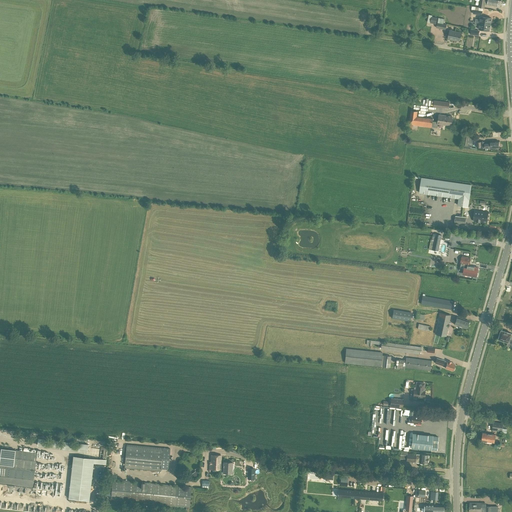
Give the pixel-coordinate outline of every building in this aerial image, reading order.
[(479,0),(478,8),(483,8),(484,8),(485,4),(497,6),(498,0),(479,0)] [(475,19),(475,22),(490,24),(491,18),(480,16),(480,20),(475,19)] [(475,22),(475,25),(479,26),(478,29),(489,31),(490,24),(475,22)] [(449,30),(448,39),(453,40),(453,39),(460,40),(461,33),(449,30)] [(411,110),(408,130),(412,131),(413,125),(431,127),(432,121),(433,118),(417,116),(418,111),(411,110)] [(437,122),(437,124),(451,126),(452,116),(439,114),(437,122)] [(462,144),(461,147),(471,149),(474,133),(475,134),(477,133),(477,131),(470,131),(470,132),(464,131),(462,144)] [(471,185),(422,178),(419,192),(459,198),(458,205),(468,206),(471,185)] [(440,202),(440,207),(435,207),(435,214),(447,214),(448,202),(440,202)] [(474,210),(473,221),(481,222),(480,227),(486,227),(488,212),(474,210)] [(467,217),(456,216),(455,223),(466,225),(467,217)] [(435,232),(432,249),(438,251),(441,234),(435,232)] [(461,256),(460,263),(464,264),(462,274),(468,275),(468,276),(471,277),(472,275),(477,276),(477,275),(478,276),(478,273),(477,273),(478,270),(478,268),(471,266),(470,267),(467,267),(468,265),(470,258),(461,256)] [(422,295),(420,304),(452,310),(453,301),(422,295)] [(396,310),(395,318),(410,320),(411,313),(396,310)] [(439,313),(434,334),(446,336),(451,315),(439,313)] [(456,317),(454,324),(466,329),(469,321),(456,317)] [(501,330),(498,339),(508,342),(509,342),(511,342),(511,333),(501,330)] [(366,340),(366,345),(368,345),(371,346),(372,344),(381,345),(380,349),(420,354),(421,347),(366,340)] [(346,348),(344,363),(381,367),(382,352),(364,350),(346,348)] [(383,355),(382,367),(390,368),(391,356),(383,355)] [(406,357),(404,367),(430,371),(431,361),(406,357)] [(436,358),(435,363),(442,365),(443,364),(446,365),(445,368),(452,370),(453,370),(453,369),(454,368),(453,367),(454,364),(451,363),(451,362),(447,360),(447,361),(436,358)] [(414,390),(413,397),(413,398),(414,399),(414,400),(415,400),(416,400),(417,399),(417,398),(424,398),(424,397),(425,396),(425,395),(426,394),(425,393),(425,391),(423,391),(424,384),(416,383),(416,390),(414,390)] [(391,399),(390,407),(402,408),(403,400),(391,399)] [(373,406),(371,420),(397,422),(397,415),(388,414),(388,407),(373,406)] [(493,421),(492,430),(502,431),(503,423),(493,421)] [(433,435),(413,433),(411,448),(431,450),(431,449),(437,450),(438,437),(433,436),(433,435)] [(483,433),(481,441),(494,442),(495,434),(483,433)] [(127,444),(125,467),(160,470),(160,468),(168,469),(170,449),(127,444)] [(1,448),(0,457),(0,483),(33,487),(37,452),(1,448)] [(401,451),(400,458),(406,459),(406,462),(427,463),(428,454),(408,453),(408,451),(401,451)] [(89,497),(92,460),(103,461),(103,456),(71,453),(68,495),(89,497)] [(209,462),(209,464),(209,469),(220,470),(220,469),(220,463),(221,455),(211,455),(210,462),(209,462)] [(220,469),(223,469),(223,473),(231,473),(232,462),(223,462),(223,464),(220,463),(220,469)] [(112,480),(111,500),(189,507),(191,487),(112,480)] [(361,491),(341,489),(341,497),(360,499),(361,491)] [(380,493),(361,491),(360,499),(379,501),(380,493)] [(470,503),(469,511),(491,511),(491,506),(485,506),(481,506),(481,503),(470,503)]
